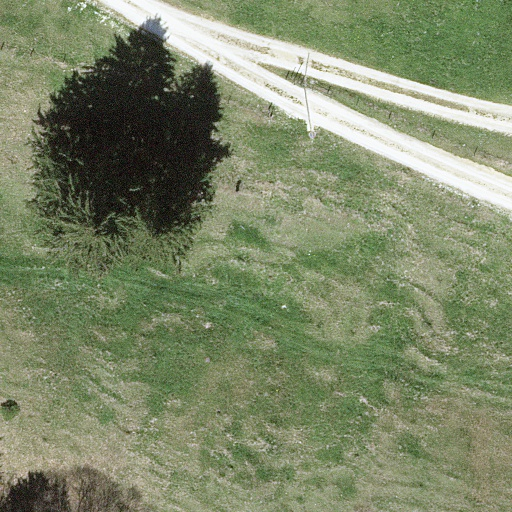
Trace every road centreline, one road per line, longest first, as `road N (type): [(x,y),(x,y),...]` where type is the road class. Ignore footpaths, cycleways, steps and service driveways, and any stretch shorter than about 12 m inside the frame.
road 1 (track): [(511,193),(311,101),(131,0)]
road 2 (track): [(173,28),(334,64),(511,117)]
